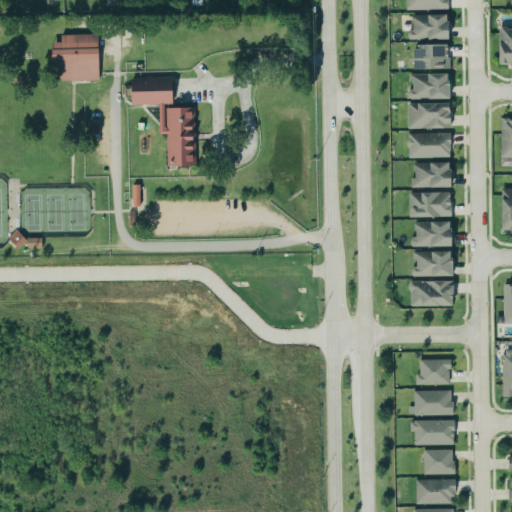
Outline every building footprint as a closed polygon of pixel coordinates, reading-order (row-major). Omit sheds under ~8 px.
[(451,0),(408,0),(409,11),(452,10),(451,0)] [(455,39),(454,15),(415,15),(415,31),(410,31),(411,40),(455,39)] [(511,65),(511,27),(502,28),(503,66),(511,65)] [(103,81),(103,35),(65,35),(65,42),(57,42),(57,72),(66,72),(66,81),(103,81)] [(453,69),(453,45),(418,45),(418,70),(453,69)] [(454,99),(455,74),(413,73),(412,82),(413,82),(413,98),(454,99)] [(193,107),(172,107),(172,78),(131,79),(131,104),(158,104),(158,135),(166,135),(167,167),(194,167),(193,107)] [(411,104),(411,129),(456,128),(456,103),(411,104)] [(511,157),(511,119),(504,120),(503,158),(511,157)] [(411,158),(454,157),(454,133),(411,134),(411,158)] [(456,162),(417,163),(418,178),(414,178),(414,188),(457,187),(456,162)] [(412,193),(413,218),(455,217),(455,192),(412,193)] [(458,246),(457,221),(418,223),(419,237),(413,237),(414,247),(458,246)] [(17,248),(7,238),(16,230),(25,240),(17,248)] [(28,238),(41,238),(41,248),(28,248),(28,238)] [(457,277),(458,252),(418,252),(418,267),(414,267),(414,276),(457,277)] [(457,307),(458,282),(413,281),(413,306),(457,307)] [(453,360),(423,360),(423,376),(419,376),(419,386),(454,385),(453,360)] [(456,391),(417,392),(417,407),(411,407),(411,416),(456,415),(456,391)] [(458,421),(413,421),(413,432),(417,432),(417,446),(458,445),(458,421)] [(457,449),(427,450),(427,475),(457,474),(457,449)] [(419,505),(458,504),(457,480),(419,480),(419,505)]
